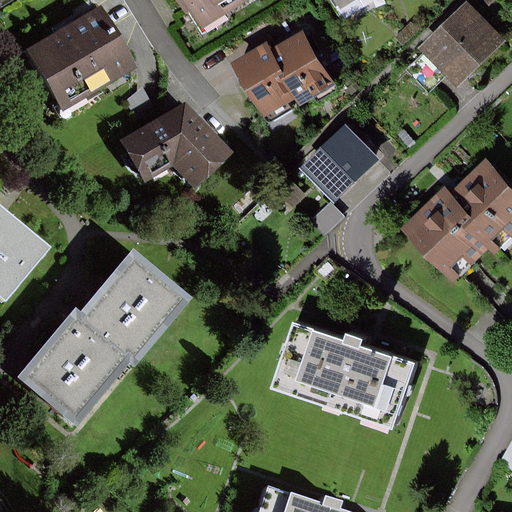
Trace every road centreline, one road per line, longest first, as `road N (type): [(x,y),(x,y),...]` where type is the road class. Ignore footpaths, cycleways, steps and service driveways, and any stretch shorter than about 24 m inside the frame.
road 1 (residential): [(511,77),(366,218),(354,245),(377,277),(504,375),(511,419),(459,511)]
road 2 (residential): [(133,0),(204,103)]
